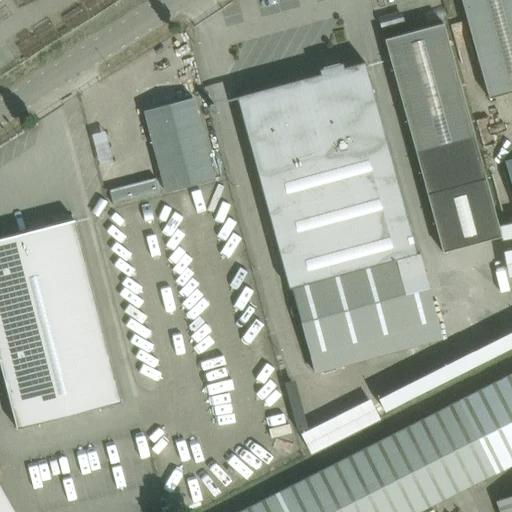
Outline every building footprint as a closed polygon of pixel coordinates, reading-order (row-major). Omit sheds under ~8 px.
[(511,0),(461,0),(489,97),(511,90),(511,0)] [(39,40),(58,23),(53,17),(34,34),(39,40)] [(384,37),(426,194),(442,251),(501,235),(501,238),(511,235),(511,220),(498,224),(484,175),(443,22),(384,37)] [(294,298),(422,264),(419,252),(416,253),(364,61),(343,66),(342,62),(318,68),(320,73),(236,95),(288,287),(291,287),(294,298)] [(165,191),(214,178),(192,97),(144,110),(165,191)] [(109,189),(113,204),(158,193),(154,177),(109,189)] [(0,365),(16,428),(121,401),(74,218),(0,237),(0,365)] [(442,336),(422,264),(294,298),(314,371),(442,336)] [(511,270),(482,275),(486,299),(511,294),(511,270)] [(496,356),(511,348),(511,332),(489,343),(496,356)] [(418,511),(511,464),(511,370),(235,511),(418,511)] [(389,395),(316,421),(324,443),(397,416),(389,395)] [(164,427),(167,447),(187,445),(184,424),(164,427)] [(0,511),(14,511),(0,487),(0,511)] [(511,511),(511,493),(495,500),(499,511),(511,511)]
